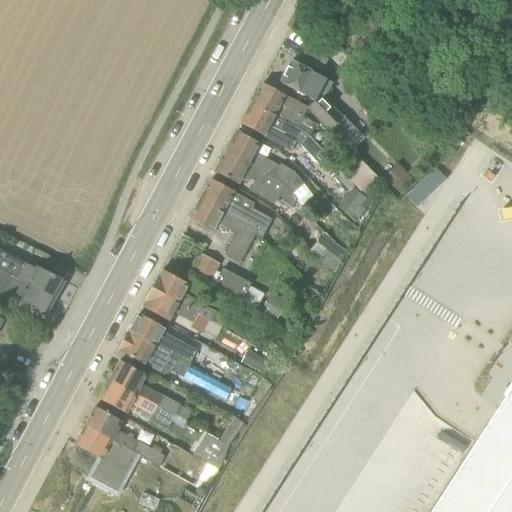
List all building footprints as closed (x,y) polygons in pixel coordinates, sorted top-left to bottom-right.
[(362,135),(336,110),(321,96),(328,82),(316,76),(317,75),(291,62),(280,83),(315,101),(307,110),(347,149),(362,135)] [(289,99),(280,94),(262,84),(251,105),(310,136),(314,125),(296,116),(297,114),(285,108),(289,99)] [(241,125),(258,134),(291,152),(296,142),(314,159),(323,152),(309,137),(310,136),(251,105),(241,125)] [(259,145),(254,142),(237,132),(226,153),(268,175),(283,185),(292,195),(303,185),(293,173),(279,165),(278,167),(254,154),(259,145)] [(249,191),(274,204),(275,202),(291,210),(296,201),(291,195),(292,195),(283,185),(268,175),(226,153),(215,173),(239,186),(243,177),(253,182),(249,191)] [(348,180),(364,196),(376,185),(368,177),(372,173),(359,160),(355,165),(359,169),(348,180)] [(412,180),(397,164),(382,179),(398,194),(412,180)] [(433,166),(407,195),(418,206),(445,177),(433,166)] [(235,194),(228,190),(211,180),(200,201),(257,231),(255,234),(261,240),(271,220),(249,209),(248,212),(231,203),(235,194)] [(355,222),(371,203),(359,194),(343,213),(355,222)] [(225,255),(240,264),(255,234),(257,231),(200,201),(189,221),(213,234),(218,225),(236,234),(225,255)] [(322,256),(335,244),(326,235),(313,247),(322,256)] [(65,283),(47,273),(35,266),(34,269),(0,250),(0,270),(55,300),(65,283)] [(219,266),(201,256),(191,275),(209,285),(219,266)] [(14,300),(28,308),(45,318),(55,300),(0,270),(0,292),(14,299),(14,300)] [(251,285),(222,270),(215,285),(243,300),(251,285)] [(189,286),(180,281),(162,271),(152,290),(221,327),(226,318),(184,295),(189,286)] [(142,308),(160,318),(170,323),(175,315),(192,324),(190,329),(201,334),(202,331),(215,338),(221,327),(152,290),(142,308)] [(271,294),(260,312),(276,322),(287,303),(271,294)] [(166,330),(156,325),(138,315),(129,333),(189,366),(196,352),(164,334),(166,330)] [(119,352),(136,361),(163,376),(166,370),(183,379),(189,366),(129,333),(119,352)] [(267,347),(277,353),(285,340),(275,333),(267,347)] [(223,373),(231,361),(208,346),(200,358),(223,373)] [(256,371),(263,374),(269,362),(255,355),(252,361),(259,364),(256,371)] [(145,376),(137,372),(119,362),(109,381),(169,413),(174,404),(139,386),(145,376)] [(99,400),(117,410),(124,414),(129,405),(151,416),(149,422),(167,431),(175,416),(169,413),(109,381),(99,400)] [(511,511),(511,386),(430,511),(511,511)] [(263,395),(257,391),(252,398),(258,403),(263,395)] [(120,421),(112,417),(95,408),(84,427),(135,454),(159,468),(164,458),(137,444),(138,442),(116,429),(120,421)] [(219,440),(228,446),(231,443),(244,425),(235,418),(219,440)] [(74,446),(92,455),(99,459),(90,476),(115,490),(135,454),(84,427),(74,446)] [(225,455),(228,446),(206,434),(192,456),(207,465),(217,470),(222,460),(225,455)] [(208,486),(209,483),(200,478),(195,487),(203,492),(206,486),(208,486)]
